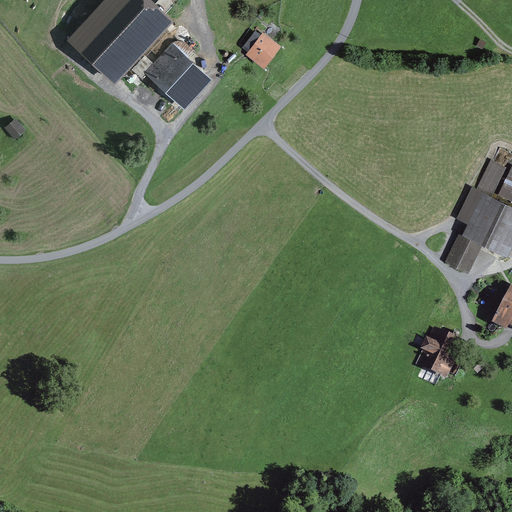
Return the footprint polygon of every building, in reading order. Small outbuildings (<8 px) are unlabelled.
[(171,21),(147,0),(109,0),(72,40),(115,80),(171,21)] [(279,47),(263,35),(248,55),(264,67),(279,47)] [(213,80),(173,45),(146,76),(186,111),(213,80)] [(496,196),(482,189),(462,232),(457,229),(442,260),(469,272),(482,242),(511,255),(511,253),(511,166),(510,165),(496,196)] [(511,288),(495,321),(506,327),(508,323),(511,325),(511,288)] [(461,343),(436,331),(420,364),(445,375),(461,343)]
